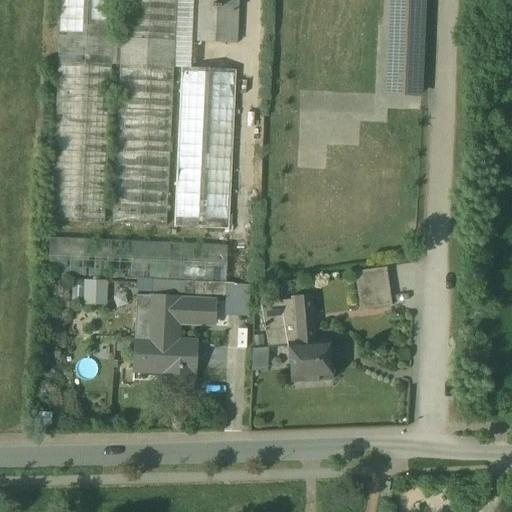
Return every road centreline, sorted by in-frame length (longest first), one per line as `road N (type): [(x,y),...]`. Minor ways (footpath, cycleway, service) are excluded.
road 1 (residential): [(0,458),(354,444),(511,450)]
road 2 (unknown): [(249,0),(244,449)]
